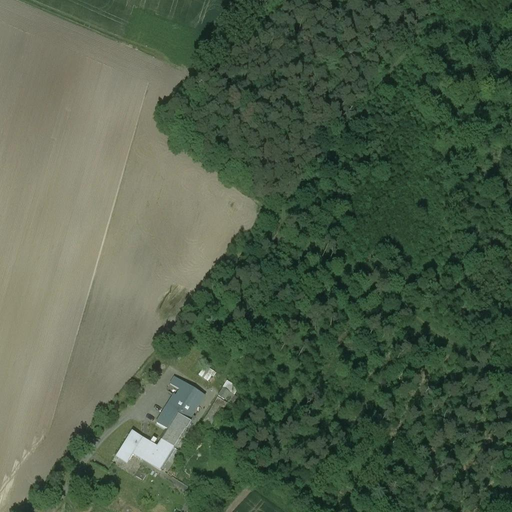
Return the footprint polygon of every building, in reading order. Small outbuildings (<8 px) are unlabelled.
[(206,366),(200,376),(212,383),(218,372),(206,366)] [(185,386),(173,379),(166,391),(177,398),(185,386)] [(226,381),(220,396),(233,401),(239,386),(226,381)] [(177,398),(169,411),(175,415),(187,422),(191,416),(193,418),(196,412),(192,409),(201,396),(185,386),(177,398)] [(169,411),(165,409),(156,425),(166,431),(175,415),(169,411)] [(166,431),(159,442),(160,443),(172,450),(184,431),(186,432),(191,425),(187,422),(175,415),(166,431)] [(156,449),(131,434),(123,447),(124,448),(120,455),(129,461),(132,456),(159,472),(172,450),(160,443),(156,449)]
